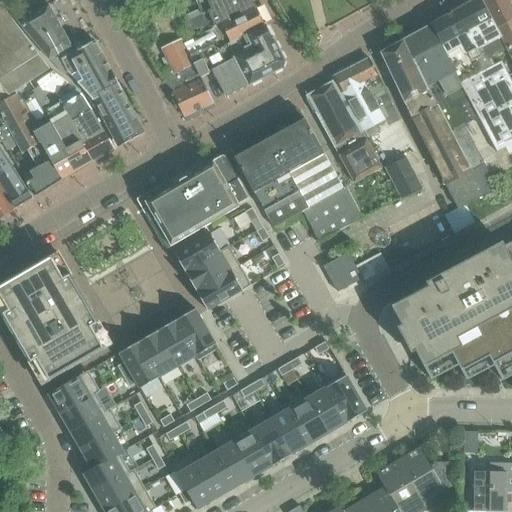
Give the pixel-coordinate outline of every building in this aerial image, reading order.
[(213,29),(256,8),(251,0),(194,0),(200,10),(186,17),(189,32),(211,27),(213,29)] [(511,10),(506,0),(472,0),(469,3),(488,39),(468,51),(500,112),(480,122),(497,153),(511,145),(511,10)] [(478,119),(480,122),(500,112),(468,51),(488,39),(469,3),(431,27),(478,119)] [(0,83),(9,97),(49,70),(0,4),(0,83)] [(49,59),(64,76),(67,74),(93,101),(119,148),(144,135),(121,93),(122,92),(112,73),(110,73),(94,43),(80,50),(77,44),(70,47),(47,6),(17,23),(49,59)] [(265,26),(256,8),(213,29),(214,33),(218,41),(210,45),(219,51),(265,26)] [(265,26),(219,51),(210,45),(188,57),(193,67),(196,74),(198,73),(201,79),(202,79),(213,73),(227,98),(248,87),(249,88),(284,69),(285,62),(266,25),(265,26)] [(431,27),(404,42),(412,60),(414,59),(452,133),(478,119),(431,27)] [(193,40),(183,45),(188,57),(210,45),(218,41),(214,33),(194,43),(193,40)] [(175,75),(193,67),(188,57),(183,45),(181,41),(162,50),(175,75)] [(472,172),(452,133),(414,59),(412,60),(404,42),(381,55),(392,78),(458,209),(497,190),(484,165),(472,172)] [(334,78),(335,82),(363,131),(368,140),(379,134),(380,129),(378,126),(386,122),(389,128),(400,122),(378,77),(369,59),(334,78)] [(214,104),(202,79),(201,79),(198,73),(196,74),(169,87),(184,118),(214,104)] [(383,168),(363,131),(335,82),(307,97),(354,184),(383,168)] [(61,152),(76,174),(93,164),(80,143),(82,141),(72,124),(91,113),(82,98),(80,98),(77,93),(60,102),(61,104),(54,108),(41,87),(31,93),(50,125),(65,150),(61,152)] [(0,138),(10,132),(29,122),(16,96),(0,105),(0,114),(1,116),(0,116),(0,138)] [(93,164),(115,152),(91,113),(72,124),(82,141),(80,143),(93,164)] [(301,114),(267,133),(289,174),(324,155),(301,114)] [(18,146),(23,154),(40,144),(39,143),(29,122),(10,132),(13,137),(3,143),(7,151),(18,146)] [(47,138),(39,143),(40,144),(63,182),(76,174),(61,152),(65,150),(50,125),(42,130),(47,138)] [(273,229),(302,213),(309,209),(289,174),(267,133),(231,152),(273,229)] [(414,150),(406,135),(396,140),(397,144),(380,153),(387,165),(414,150)] [(35,198),(63,182),(40,144),(23,154),(23,155),(28,153),(37,168),(30,173),(34,181),(27,185),(35,198)] [(1,150),(0,147),(0,184),(16,210),(32,200),(1,150)] [(402,200),(423,189),(405,157),(385,169),(402,200)] [(171,248),(210,225),(240,208),(239,206),(248,201),(225,161),(205,173),(203,170),(149,201),(147,207),(171,248)] [(0,219),(14,211),(0,187),(0,219)] [(346,189),(309,209),(302,213),(318,242),(362,218),(346,189)] [(252,224),(259,220),(253,209),(246,213),(252,224)] [(263,243),(270,239),(264,229),(257,233),(263,243)] [(208,232),(173,252),(185,272),(220,252),(208,232)] [(376,235),(374,242),(377,247),(383,249),(389,246),(390,240),(388,235),(381,233),(376,235)] [(401,325),(417,355),(431,381),(458,366),(466,381),(494,366),(502,381),(511,375),(511,241),(391,306),(392,309),(399,305),(408,322),(401,325)] [(220,252),(185,272),(197,292),(240,266),(228,247),(220,252)] [(58,251),(0,284),(0,314),(41,386),(112,345),(58,251)] [(393,253),(383,258),(387,265),(397,260),(393,253)] [(337,294),(361,280),(347,255),(323,268),(337,294)] [(279,271),(286,267),(280,256),(273,260),(279,271)] [(240,266),(197,292),(208,311),(251,286),(240,266)] [(176,320),(196,356),(216,345),(195,309),(176,320)] [(178,367),(196,356),(176,320),(157,331),(178,367)] [(159,377),(178,367),(157,331),(138,342),(159,377)] [(159,377),(138,342),(119,353),(124,362),(130,373),(136,383),(140,389),(159,377)] [(320,355),(330,349),(326,342),(316,348),(320,355)] [(292,371),(303,365),(299,358),(288,364),(292,371)] [(117,366),(123,377),(130,373),(124,362),(117,366)] [(282,377),(292,371),(288,364),(278,370),(282,377)] [(88,372),(49,395),(59,414),(99,391),(88,372)] [(123,377),(129,387),(136,383),(130,373),(123,377)] [(367,412),(346,376),(327,387),(347,423),(367,412)] [(239,384),(235,377),(224,383),(228,390),(239,384)] [(255,392),(265,386),(261,379),(251,385),(255,392)] [(244,398),(255,392),(251,385),(240,391),(244,398)] [(347,423),(327,387),(308,398),(329,434),(347,423)] [(99,391),(59,414),(70,433),(110,410),(116,406),(105,388),(99,391)] [(207,393),(196,399),(201,406),(211,400),(207,393)] [(329,434),(308,398),(289,409),(310,445),(329,434)] [(196,399),(186,405),(190,412),(201,406),(196,399)] [(217,414),(228,408),(224,401),(213,407),(217,414)] [(134,407),(140,417),(147,413),(141,403),(134,407)] [(207,420),(217,414),(213,407),(203,413),(207,420)] [(310,445),(289,409),(271,420),(291,455),(310,445)] [(110,410),(70,433),(81,452),(121,428),(110,410)] [(140,417),(146,428),(153,424),(147,413),(140,417)] [(173,422),(169,415),(158,421),(162,428),(173,422)] [(291,455),(271,420),(252,431),(273,466),(291,455)] [(180,436),(190,430),(186,423),(176,429),(180,436)] [(121,428),(81,452),(91,470),(123,452),(113,434),(121,429),(121,428)] [(170,442),(180,436),(176,429),(166,435),(170,442)] [(273,466),(252,431),(233,441),(254,477),(273,466)] [(464,432),(464,452),(476,453),(476,432),(464,432)] [(0,456),(9,451),(0,434),(0,456)] [(215,452),(235,488),(254,477),(233,441),(215,452)] [(146,450),(152,460),(159,456),(153,446),(146,450)] [(91,470),(83,474),(94,494),(134,470),(138,468),(127,449),(123,452),(91,470)] [(420,450),(377,475),(385,488),(399,511),(424,511),(426,511),(423,505),(445,493),(420,450)] [(235,488),(215,452),(196,463),(216,499),(235,488)] [(152,460),(158,470),(165,466),(159,456),(152,460)] [(192,501),(197,510),(216,499),(196,463),(176,474),(180,480),(186,490),(192,501)] [(505,511),(506,493),(511,492),(511,464),(490,464),(490,473),(474,472),(473,511),(475,511),(505,511)] [(134,470),(94,494),(104,511),(105,511),(145,489),(134,470)] [(385,488),(344,511),(399,511),(385,488)] [(145,489),(105,511),(148,511),(155,508),(145,489)] [(179,494),(185,505),(192,501),(186,490),(179,494)]
